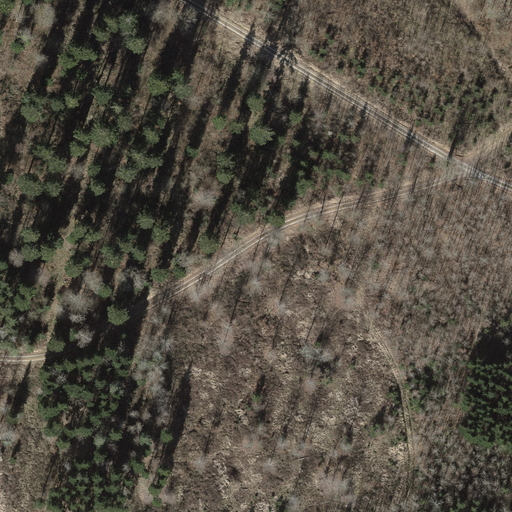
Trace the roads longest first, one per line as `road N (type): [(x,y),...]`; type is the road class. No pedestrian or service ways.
road 1 (track): [(511,129),(469,169),(281,222),(74,346),(0,354)]
road 2 (track): [(511,185),(469,169),(185,0)]
